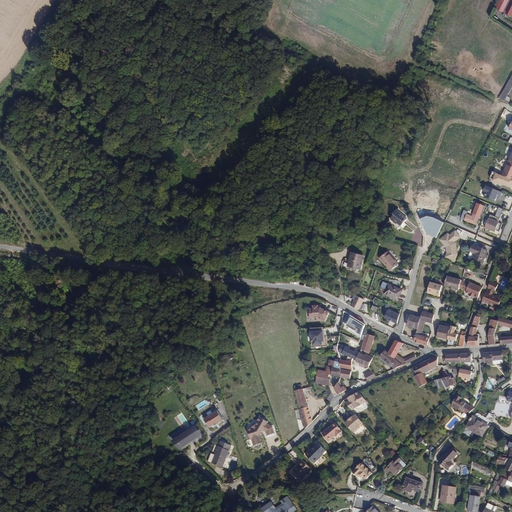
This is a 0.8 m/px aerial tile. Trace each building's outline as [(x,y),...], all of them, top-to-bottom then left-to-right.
[(511,0),(510,0),(503,13),(509,16),(511,9),(511,0)] [(511,74),(503,88),(509,91),(511,86),(511,74)] [(499,102),(509,107),(510,104),(507,103),(508,101),(507,99),(505,97),(509,91),(503,88),(496,100),(499,102)] [(501,116),(507,119),(510,113),(505,110),(501,116)] [(502,176),(511,179),(511,161),(509,161),(509,160),(502,176)] [(511,187),(511,183),(511,179),(502,176),(493,172),(490,177),(494,179),(493,180),(501,184),(502,183),(503,180),(505,181),(504,183),(511,187)] [(502,193),(487,186),(484,192),(487,193),(485,198),(495,202),(498,195),(501,196),(502,193)] [(461,218),(476,224),(479,216),(483,218),(485,214),(483,214),(486,207),(479,204),(474,214),(473,214),(472,216),(466,214),(467,212),(464,211),(461,218)] [(484,228),(494,232),(495,231),(499,232),(501,224),(498,223),(502,209),(498,207),(494,217),(489,215),(484,228)] [(401,227),(407,219),(397,211),(391,220),(396,224),(397,223),(401,227)] [(445,248),(447,253),(445,257),(454,261),(457,254),(455,244),(454,243),(460,238),(455,232),(449,237),(446,234),(439,240),(445,248)] [(473,261),(483,264),(487,251),(473,245),(471,252),(476,253),(473,261)] [(390,271),(398,264),(388,252),(380,259),(390,271)] [(351,253),(349,259),(348,266),(360,269),(362,263),(363,256),(351,253)] [(454,289),(459,290),(459,289),(461,282),(461,280),(447,276),(444,286),(449,288),(454,289)] [(498,284),(491,281),(488,288),(489,289),(487,292),(486,292),(482,301),(498,307),(502,298),(496,296),(492,295),(494,291),(495,291),(498,284)] [(402,290),(395,287),(393,286),(383,282),(381,287),(386,290),(384,294),(397,300),(402,290)] [(431,282),(427,293),(439,296),(442,286),(431,282)] [(478,298),(482,288),(470,283),(469,285),(461,282),(459,289),(466,292),(466,293),(469,295),(469,296),(474,298),(474,297),(478,298)] [(354,300),(351,306),(359,310),(364,299),(357,296),(354,300)] [(318,317),(325,321),(329,312),(320,307),(318,307),(318,305),(313,305),(313,308),(309,308),(310,318),(318,317)] [(399,315),(389,309),(384,318),(397,324),(399,315)] [(434,315),(422,311),(420,318),(420,320),(425,321),(433,322),(434,315)] [(420,320),(420,318),(410,316),(407,326),(410,327),(410,326),(418,328),(420,320)] [(488,335),(490,345),(495,344),(494,335),(497,324),(498,321),(491,319),(489,329),(490,330),(488,335)] [(502,326),(511,328),(511,324),(511,321),(504,319),(502,326)] [(421,336),(425,321),(420,320),(418,328),(418,329),(415,339),(414,342),(427,346),(429,339),(421,336)] [(511,335),(501,337),(501,344),(511,343),(511,324),(511,328),(511,335)] [(435,337),(448,340),(448,339),(450,328),(438,326),(435,337)] [(448,339),(451,340),(457,341),(458,334),(454,333),(456,327),(451,326),(450,328),(448,339)] [(470,330),(468,346),(479,346),(479,334),(477,334),(477,328),(471,327),(470,330)] [(327,343),(326,328),(311,328),(312,342),(314,342),(314,347),(327,346),(327,343)] [(374,337),(366,334),(361,349),(369,353),(374,337)] [(396,340),(393,345),(389,353),(388,354),(403,365),(408,362),(404,360),(397,354),(403,343),(396,340)] [(360,353),(338,344),(338,346),(338,349),(340,360),(341,368),(352,369),(353,369),(352,361),(353,359),(357,360),(356,361),(361,363),(368,367),(369,367),(373,357),(371,356),(371,357),(367,354),(366,356),(360,353)] [(388,354),(389,353),(386,351),(381,357),(395,369),(403,365),(388,354)] [(486,353),(484,353),(484,363),(487,363),(487,365),(493,364),(493,361),(503,360),(502,351),(487,352),(486,353)] [(460,362),(461,354),(445,355),(446,362),(460,362)] [(471,361),(471,354),(461,354),(460,362),(461,362),(471,361)] [(424,373),(437,365),(438,355),(419,364),(423,372),(424,373)] [(341,368),(340,360),(337,359),(336,361),(330,360),(328,367),(327,366),(326,372),(319,371),(317,384),(330,386),(331,380),(329,379),(330,375),(341,376),(341,369),(341,368)] [(422,372),(423,372),(419,364),(413,367),(417,375),(422,372)] [(460,368),(459,370),(459,374),(470,376),(471,369),(460,368)] [(341,369),(341,376),(343,377),(346,377),(350,378),(351,374),(351,371),(341,369)] [(377,377),(372,371),(365,375),(361,381),(365,382),(377,377)] [(427,382),(422,372),(417,375),(414,376),(419,387),(428,383),(427,382)] [(448,377),(442,379),(446,388),(455,385),(454,384),(456,383),(454,378),(452,379),(449,374),(447,375),(448,377)] [(499,385),(506,381),(504,377),(497,381),(499,385)] [(338,395),(347,390),(344,386),(342,387),(338,382),(334,388),(338,394),(338,395)] [(305,429),(313,421),(303,389),(302,389),(301,384),(294,386),(295,390),(295,391),(303,420),(305,429)] [(332,401),(334,396),(332,392),(329,387),(324,397),(329,404),(330,402),(332,401)] [(350,400),(346,403),(352,410),(361,405),(368,401),(360,391),(355,394),(348,397),(350,400)] [(452,405),(468,414),(474,408),(466,403),(467,402),(461,399),(462,398),(456,395),(455,397),(456,397),(452,405)] [(217,411),(204,420),(209,428),(214,425),(215,426),(223,420),(217,411)] [(359,425),(363,422),(356,414),(353,417),(352,416),(348,420),(349,420),(346,423),(354,432),(355,432),(360,427),(360,426),(359,425)] [(481,436),(488,425),(473,416),(472,417),(471,417),(470,419),(471,420),(466,427),(481,436)] [(255,446),(256,449),(262,447),(259,437),(262,436),(263,435),(262,434),(261,433),(263,430),(264,431),(267,433),(268,437),(275,434),(273,428),(268,425),(269,424),(264,420),(265,420),(261,417),(258,422),(258,423),(257,428),(256,427),(253,428),(253,429),(248,431),(251,440),(252,440),(254,447),(255,446)] [(299,430),(305,429),(303,420),(297,422),(299,430)] [(342,431),(336,423),(322,434),(327,441),(335,435),(336,436),(342,431)] [(195,428),(176,440),(181,448),(200,435),(195,428)] [(225,466),(230,448),(220,445),(215,463),(225,466)] [(314,463),(323,454),(315,446),(306,455),(314,463)] [(450,461),(457,454),(451,448),(439,461),(447,469),(453,464),(450,461)] [(396,475),(403,468),(398,463),(401,460),(397,457),(388,467),(396,475)] [(499,457),(496,463),(507,466),(511,467),(511,459),(509,458),(499,457)] [(301,479),(311,469),(303,460),(292,471),(301,479)] [(362,461),(353,471),(357,475),(359,473),(361,476),(363,475),(366,478),(372,472),(362,461)] [(492,471),(472,462),(471,468),(489,476),(492,471)] [(511,472),(511,471),(505,469),(502,476),(501,478),(507,480),(508,480),(511,472)] [(422,483),(406,478),(402,489),(411,492),(412,489),(419,492),(422,483)] [(501,478),(499,482),(497,485),(499,486),(503,487),(507,480),(501,478)] [(487,494),(491,497),(493,493),(495,489),(497,485),(499,482),(495,480),(487,494)] [(485,487),(468,484),(467,490),(481,492),(484,493),(485,487)] [(440,501),(454,503),(456,488),(443,485),(440,501)] [(467,494),(464,509),(478,511),(480,496),(467,494)] [(289,511),(295,508),(286,496),(280,499),(282,503),(274,508),(269,502),(259,509),(261,511),(277,511),(280,510),(282,511),(289,511)] [(486,507),(494,511),(497,508),(488,503),(486,507)]
